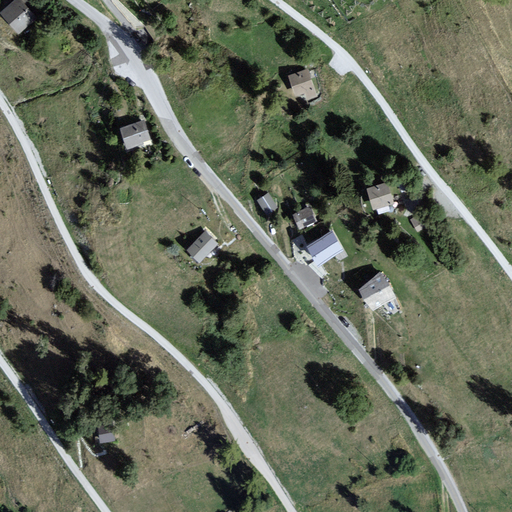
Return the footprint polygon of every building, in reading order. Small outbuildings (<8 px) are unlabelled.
[(20,0),(14,0),(0,13),(19,33),(36,17),(20,0)] [(306,70),(288,76),(297,105),(316,99),(306,70)] [(143,120),(120,128),(126,147),(150,140),(143,120)] [(388,181),(366,188),(373,210),(395,203),(388,181)] [(310,188),(293,194),(301,211),(317,206),(310,188)] [(268,193),(258,200),(268,215),(278,208),(268,193)] [(418,215),(410,220),(418,232),(425,228),(418,215)] [(204,231),(187,249),(202,262),(218,245),(204,231)] [(331,231),(306,247),(319,266),(343,250),(331,231)] [(380,271),(357,290),(373,311),(396,297),(380,271)] [(113,423),(97,424),(98,444),(115,442),(113,423)]
